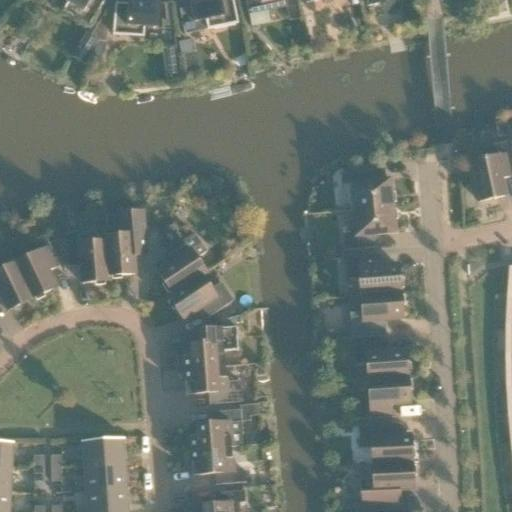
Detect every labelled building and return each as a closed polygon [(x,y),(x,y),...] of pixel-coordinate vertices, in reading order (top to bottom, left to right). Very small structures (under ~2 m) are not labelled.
[(61,0),(67,3),(62,12),(88,28),(105,1),(103,0),(61,0)] [(157,0),(128,0),(128,5),(115,4),(112,36),(143,38),(144,28),(156,29),(157,0)] [(188,0),(191,8),(180,10),(183,26),(205,21),(207,30),(238,24),(232,0),(188,0)] [(244,0),(248,16),(267,12),(287,7),(285,0),(244,0)] [(285,0),(287,7),(290,21),(297,20),(293,0),(285,0)] [(410,11),(404,12),(407,25),(420,23),(417,10),(410,11)] [(108,18),(102,17),(91,35),(90,37),(95,40),(97,41),(106,42),(108,18)] [(167,49),(171,79),(185,77),(181,47),(167,49)] [(511,177),(511,172),(506,143),(484,147),(487,159),(470,163),(478,203),(505,197),(501,179),(511,177)] [(356,211),(392,207),(389,180),(368,182),(367,171),(342,173),(343,185),(354,185),(356,211)] [(395,234),(392,207),(356,211),(357,228),(342,229),(344,251),(374,248),(373,236),(395,234)] [(121,236),(104,237),(104,242),(105,242),(108,277),(134,275),(133,257),(145,256),(141,212),(120,214),(121,236)] [(11,231),(7,224),(0,226),(0,229),(3,235),(11,231)] [(104,242),(104,237),(104,234),(78,236),(77,232),(65,233),(68,263),(80,262),(81,284),(108,282),(108,277),(105,242),(104,242)] [(201,276),(205,273),(196,259),(206,252),(194,234),(169,250),(175,260),(157,272),(172,294),(172,295),(201,276)] [(29,257),(14,264),(31,300),(55,289),(48,272),(58,267),(44,237),(24,246),(29,257)] [(360,296),(400,293),(398,266),(380,267),(379,255),(345,258),(347,280),(358,279),(360,296)] [(0,297),(7,312),(31,300),(14,264),(0,270),(0,297)] [(210,290),(201,276),(172,295),(172,294),(167,297),(182,320),(201,308),(207,318),(232,301),(220,283),(210,290)] [(402,319),(400,293),(360,296),(361,313),(349,314),(351,339),(381,337),(380,321),(402,319)] [(181,346),(183,370),(224,367),(223,352),(237,351),(235,324),(239,324),(239,317),(220,323),(221,329),(188,332),(189,345),(181,346)] [(367,380),(407,377),(405,351),(383,352),(382,340),(352,343),(354,364),(366,363),(367,380)] [(225,383),(224,367),(183,370),(185,395),(213,393),(214,405),(241,402),(240,382),(225,383)] [(409,404),(407,377),(367,380),(368,397),(356,398),(358,420),(392,417),(391,405),(409,404)] [(230,448),(242,448),(239,411),(215,413),(215,424),(188,426),(190,451),(230,448)] [(372,465),(411,463),(410,436),(388,437),(388,425),(358,427),(359,449),(371,448),(372,465)] [(81,443),(83,467),(124,464),(123,440),(124,440),(124,439),(80,442),(80,443),(81,443)] [(0,467),(11,468),(12,444),(13,444),(13,443),(0,442),(0,467)] [(230,448),(190,451),(192,476),(219,474),(220,485),(245,483),(244,471),(232,472),(230,448)] [(33,469),(44,469),(44,456),(33,456),(33,469)] [(50,456),(50,469),(61,468),(60,456),(50,456)] [(413,490),(411,463),(372,465),(372,482),(360,483),(361,504),(391,503),(391,491),(413,490)] [(124,464),(83,467),(85,492),(126,489),(124,464)] [(11,468),(0,467),(0,492),(10,493),(11,468)] [(61,468),(50,469),(50,482),(61,482),(61,468)] [(44,469),(33,469),(34,482),(44,482),(44,469)] [(127,511),(126,489),(85,492),(86,511),(127,511)] [(194,511),(230,511),(230,504),(244,503),(243,491),(218,493),(219,505),(194,506),(194,511)] [(0,511),(9,511),(10,493),(0,492),(0,511)]
